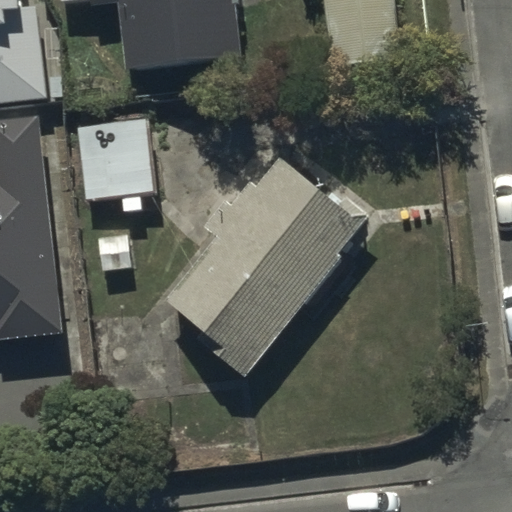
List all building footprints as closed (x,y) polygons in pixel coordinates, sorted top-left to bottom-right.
[(0,0),(0,104),(53,98),(43,5),(32,6),(31,0),(0,0)] [(66,0),(67,5),(92,3),(93,11),(119,9),(126,76),(252,64),(245,0),(66,0)] [(398,0),(329,0),(336,69),(404,62),(398,0)] [(0,343),(71,336),(45,112),(0,117),(0,343)] [(150,119),(80,128),(91,205),(160,196),(150,119)] [(372,214),(287,152),(263,184),(256,179),(237,204),(228,201),(209,228),(222,237),(174,303),(216,334),(207,345),(252,377),(372,214)]
